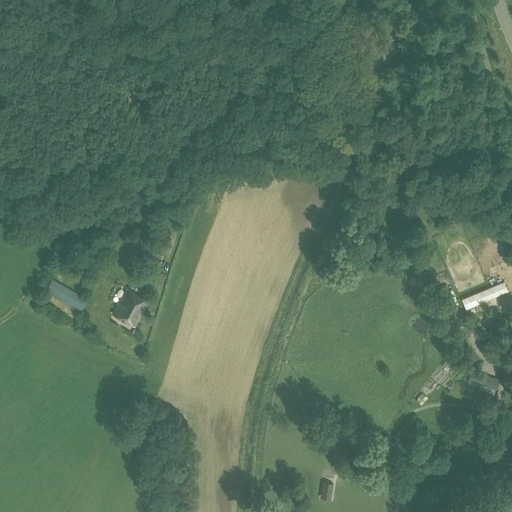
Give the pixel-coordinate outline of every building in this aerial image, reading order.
[(150,249),(143,264),(148,266),(147,270),(155,273),(156,270),(158,270),(162,260),(161,259),(163,255),(150,249)] [(497,284),(505,281),(504,276),(496,278),(497,284)] [(504,281),(464,299),(468,308),(508,291),(504,281)] [(131,324),(135,326),(149,301),(127,288),(113,313),(116,315),(131,324)] [(75,291),(68,303),(82,311),(89,299),(75,291)] [(493,381),(494,378),(471,371),(468,380),(497,390),(499,383),(493,381)] [(322,481),(320,494),(331,496),(333,483),(322,481)]
